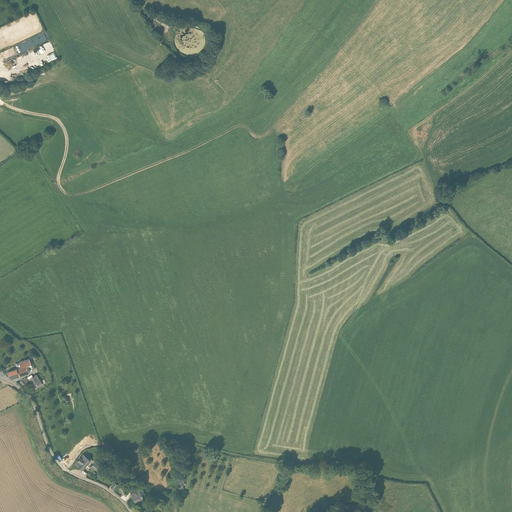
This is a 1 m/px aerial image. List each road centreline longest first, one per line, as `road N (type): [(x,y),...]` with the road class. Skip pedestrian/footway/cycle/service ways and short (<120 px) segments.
road 1 (unclassified): [(130,511),(116,495),(57,462),(31,400),(0,379)]
road 2 (track): [(0,102),(64,128),(59,182),(67,196)]
